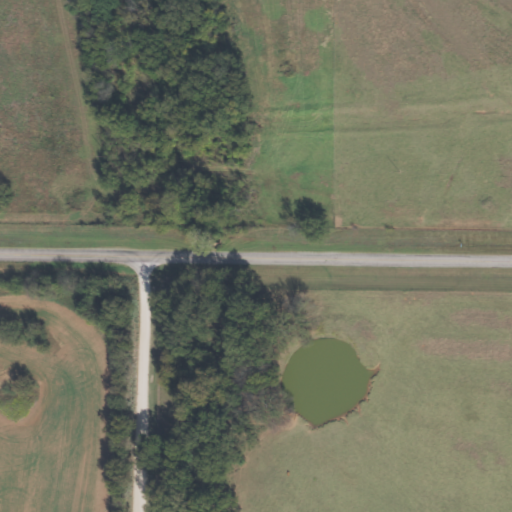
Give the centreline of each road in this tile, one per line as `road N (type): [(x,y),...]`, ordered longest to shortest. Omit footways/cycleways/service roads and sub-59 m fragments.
road 1 (tertiary): [(511,261),(0,254)]
road 2 (residential): [(140,511),(146,256)]
